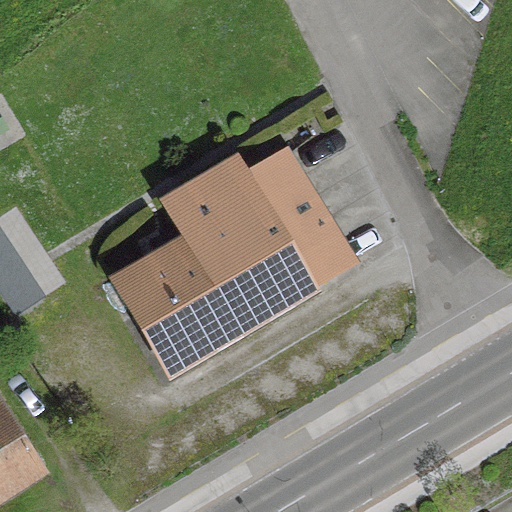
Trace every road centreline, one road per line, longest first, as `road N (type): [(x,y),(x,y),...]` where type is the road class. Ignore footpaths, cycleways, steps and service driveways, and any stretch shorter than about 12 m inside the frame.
road 1 (residential): [(306,0),(503,373)]
road 2 (primary): [(271,511),(503,373)]
